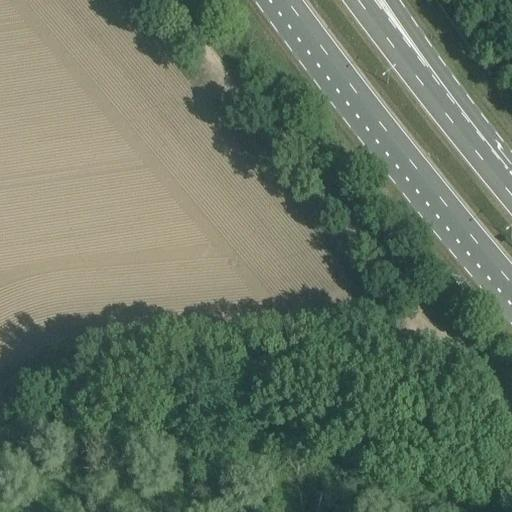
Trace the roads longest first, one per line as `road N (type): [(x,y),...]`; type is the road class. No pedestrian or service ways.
road 1 (track): [(163,0),(428,343)]
road 2 (track): [(0,393),(428,343)]
road 3 (primary): [(292,0),(511,278)]
road 4 (primary): [(511,191),(381,23)]
road 5 (track): [(428,343),(511,430)]
